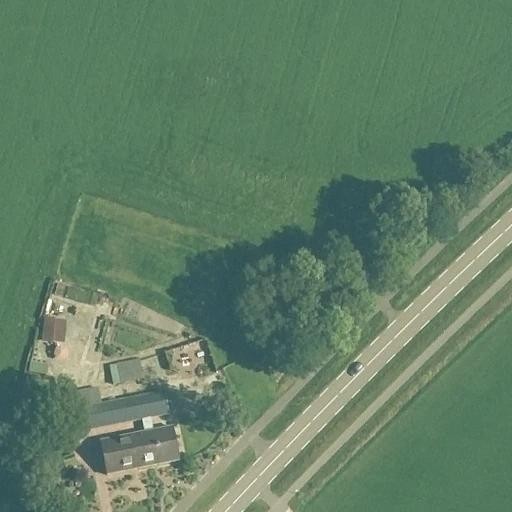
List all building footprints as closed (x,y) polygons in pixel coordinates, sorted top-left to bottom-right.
[(44,321),(42,345),(65,347),(66,323),(44,321)] [(121,385),(145,380),(141,360),(117,364),(121,385)] [(128,424),(124,402),(99,406),(96,390),(77,394),(84,432),(128,424)] [(137,448),(142,468),(176,461),(170,429),(152,432),(150,419),(168,416),(164,394),(124,402),(128,424),(141,421),(144,434),(130,436),(133,448),(137,448)] [(133,448),(130,436),(99,442),(106,475),(142,468),(137,448),(133,448)]
